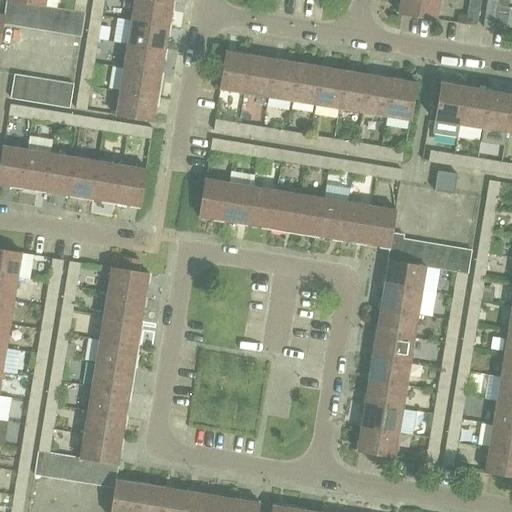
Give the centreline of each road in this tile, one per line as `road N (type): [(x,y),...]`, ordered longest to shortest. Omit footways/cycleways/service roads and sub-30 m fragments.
road 1 (residential): [(319,481),(160,454),(194,254),(352,280),(337,369)]
road 2 (residential): [(506,511),(319,481)]
road 3 (residential): [(355,42),(204,17),(207,0)]
road 4 (residential): [(511,68),(355,42)]
